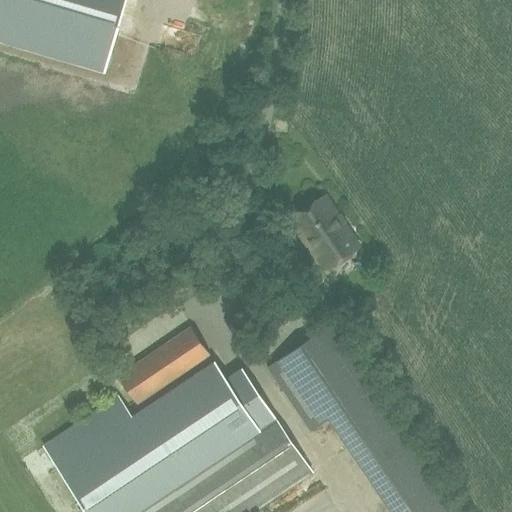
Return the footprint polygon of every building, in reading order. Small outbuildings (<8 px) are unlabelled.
[(0,0),(0,33),(106,65),(125,0),(0,0)] [(359,246),(325,197),(292,219),(303,235),(312,234),(320,245),(316,254),(325,269),(359,246)] [(452,511),(334,323),(268,365),(312,430),(332,415),(393,511),(452,511)] [(138,403),(210,353),(191,326),(119,375),(138,403)] [(43,443),(89,511),(247,511),(314,466),(242,361),(230,371),(215,352),(131,409),(118,391),(43,443)]
